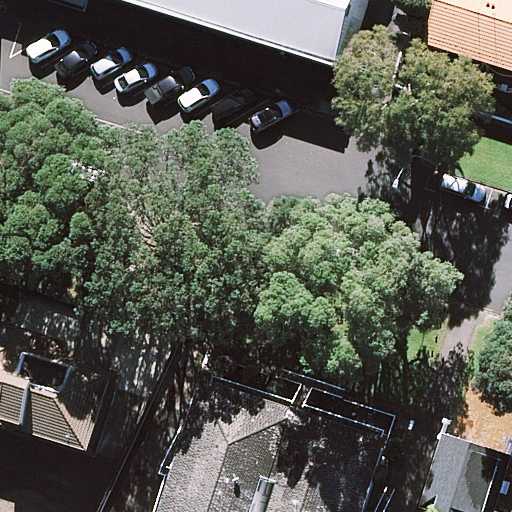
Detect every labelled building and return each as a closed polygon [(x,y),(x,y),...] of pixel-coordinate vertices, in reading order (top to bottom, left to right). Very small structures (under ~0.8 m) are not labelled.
[(375,0),(125,0),(354,69),(375,0)] [(511,0),(457,0),(442,49),(511,70),(511,0)] [(117,348),(0,308),(0,412),(86,442),(117,348)] [(362,511),(394,421),(197,355),(144,511),(362,511)] [(480,511),(499,511),(511,463),(459,450),(446,503),(480,511)]
